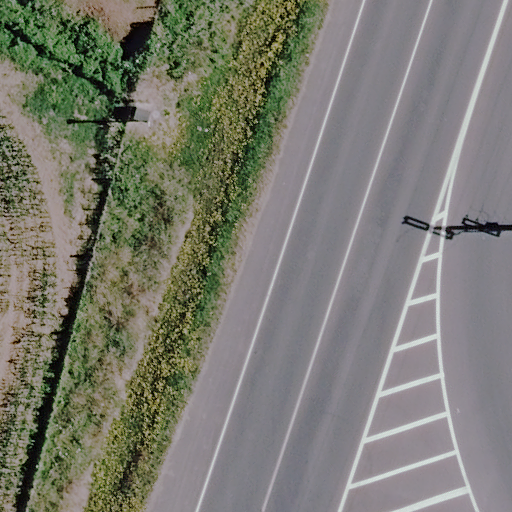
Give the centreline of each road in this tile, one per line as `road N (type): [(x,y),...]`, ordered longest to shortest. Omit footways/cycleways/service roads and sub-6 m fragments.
road 1 (primary): [(433,0),(265,511)]
road 2 (primary): [(511,70),(475,244),(475,340),(497,446),(511,476)]
